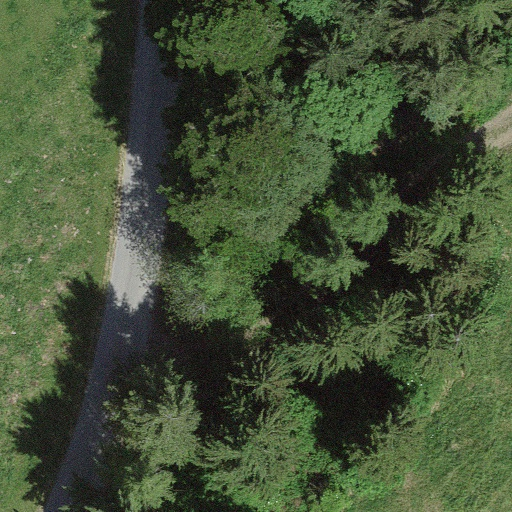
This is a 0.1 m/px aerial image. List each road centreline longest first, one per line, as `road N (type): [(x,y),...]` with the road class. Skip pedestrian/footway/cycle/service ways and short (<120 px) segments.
road 1 (track): [(511,142),(84,511)]
road 2 (unclassified): [(67,511),(120,360),(143,229),(165,0)]
